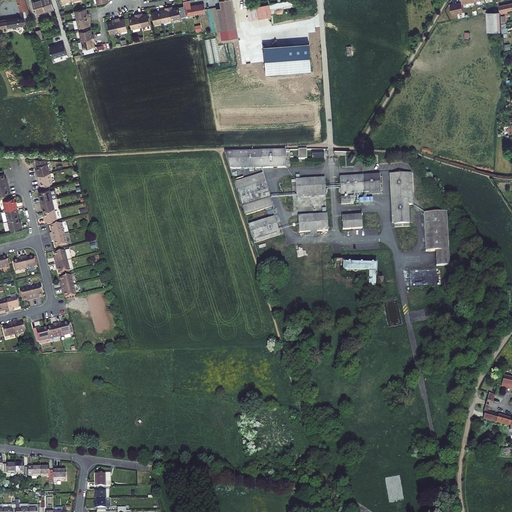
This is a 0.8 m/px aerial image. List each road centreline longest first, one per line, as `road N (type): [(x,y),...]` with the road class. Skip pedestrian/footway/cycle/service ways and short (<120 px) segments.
road 1 (residential): [(429,511),(442,489),(440,472),(388,237)]
road 2 (track): [(511,329),(473,393),(459,479),(462,511)]
road 3 (residential): [(332,171),(270,177),(290,240),(335,240)]
road 4 (residential): [(319,0),(330,147)]
